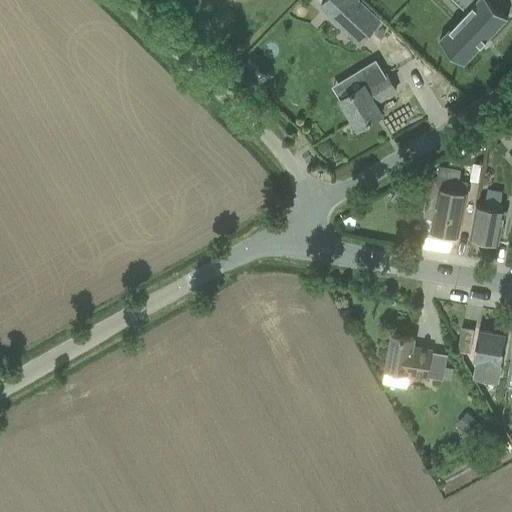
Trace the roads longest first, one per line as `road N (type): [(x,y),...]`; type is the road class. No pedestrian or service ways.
road 1 (unclassified): [(0,389),(300,221)]
road 2 (unclassified): [(316,208),(262,133),(125,0)]
road 3 (residential): [(316,208),(511,83)]
road 4 (residential): [(511,285),(322,252),(300,221)]
